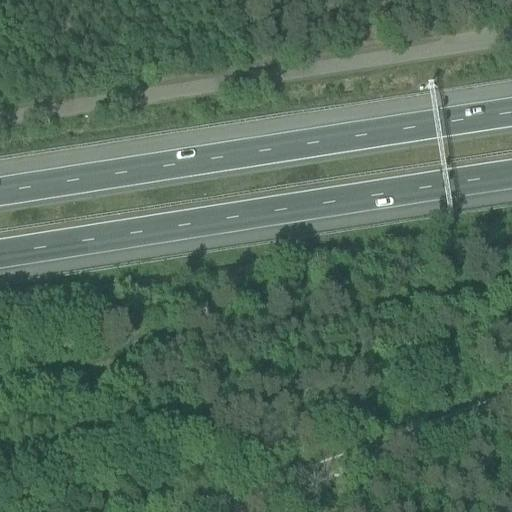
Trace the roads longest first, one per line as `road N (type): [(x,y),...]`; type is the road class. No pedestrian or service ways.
road 1 (unclassified): [(0,121),(511,39)]
road 2 (motorway): [(0,255),(511,175)]
road 3 (motorway): [(511,113),(0,192)]
road 4 (unclassified): [(199,511),(511,393)]
